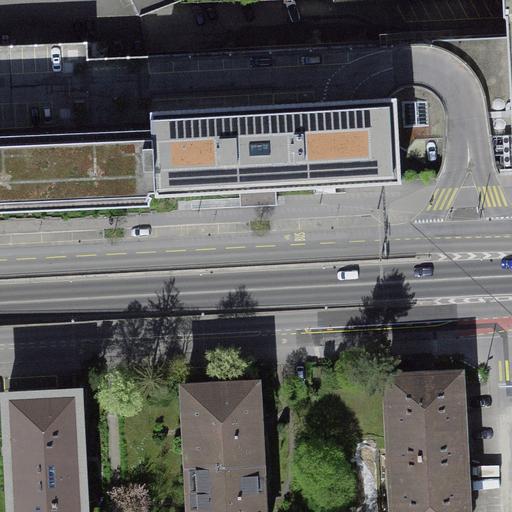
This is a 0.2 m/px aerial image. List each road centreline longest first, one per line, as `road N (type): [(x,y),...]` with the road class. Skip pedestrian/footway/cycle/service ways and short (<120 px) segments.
road 1 (primary): [(511,276),(0,303)]
road 2 (secondary): [(511,237),(0,261)]
road 3 (secondary): [(0,337),(498,311)]
